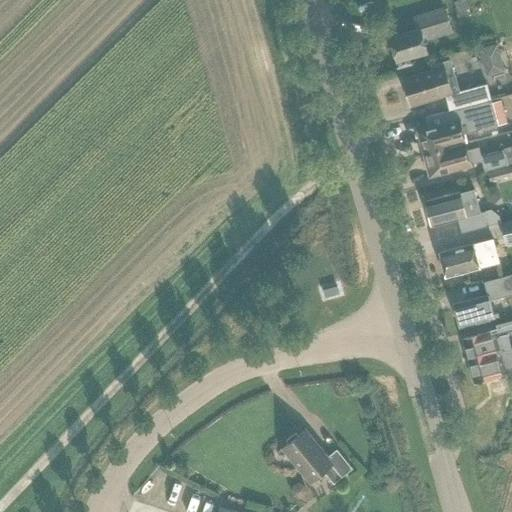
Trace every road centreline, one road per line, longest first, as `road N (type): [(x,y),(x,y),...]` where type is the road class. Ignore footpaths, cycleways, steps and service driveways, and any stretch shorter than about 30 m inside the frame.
road 1 (track): [(359,172),(313,195),(8,511)]
road 2 (unclassified): [(99,511),(136,449),(201,394),(281,360),(400,334)]
road 3 (tertiary): [(400,334),(310,0)]
road 4 (tertiary): [(451,511),(400,334)]
